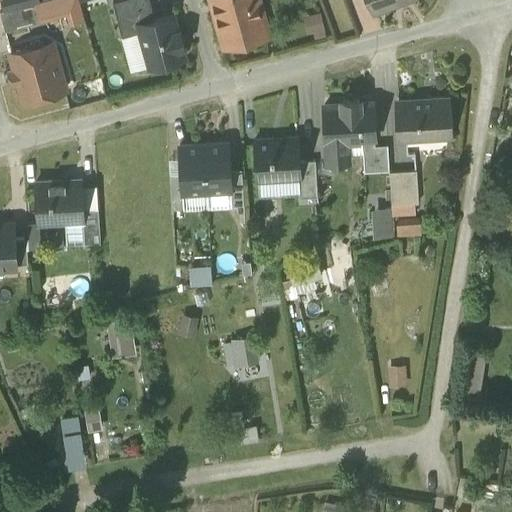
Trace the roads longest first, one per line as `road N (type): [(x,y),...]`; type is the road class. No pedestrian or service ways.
road 1 (track): [(469,21),(485,61),(483,109),(430,425),(408,446),(63,497)]
road 2 (residential): [(219,89),(469,21)]
road 3 (residential): [(0,148),(219,89)]
